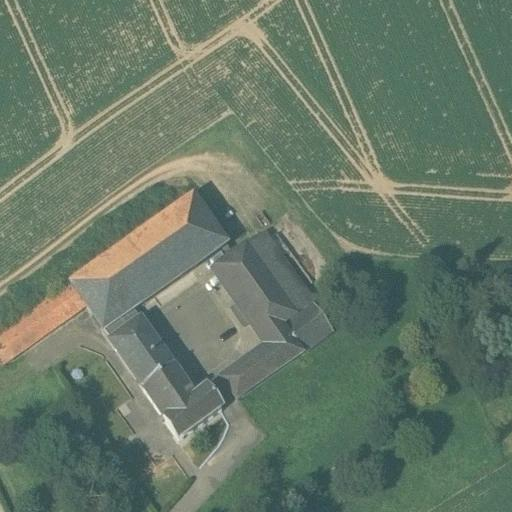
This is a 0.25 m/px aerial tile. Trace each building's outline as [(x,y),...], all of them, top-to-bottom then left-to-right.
[(170,216),(67,288),(83,310),(99,334),(130,313),(221,248),(175,181),(156,195),(170,216)] [(266,350),(219,383),(233,403),(311,348),(242,250),(212,271),(266,350)] [(67,288),(0,335),(0,368),(83,310),(67,288)] [(160,356),(130,313),(99,334),(129,377),(160,356)] [(191,400),(160,356),(129,377),(176,443),(218,413),(203,392),(191,400)]
